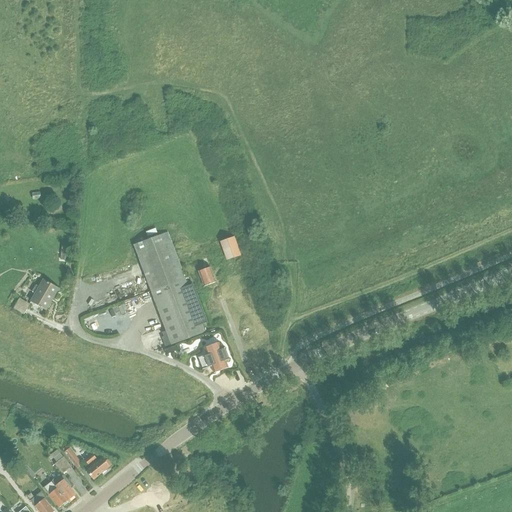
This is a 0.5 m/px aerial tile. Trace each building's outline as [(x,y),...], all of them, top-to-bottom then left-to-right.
[(155,228),(146,232),(148,237),(157,233),(157,232),(155,228)] [(167,232),(134,245),(151,290),(185,277),(184,276),(181,269),(167,232)] [(234,237),(220,242),(227,260),(240,255),(234,237)] [(67,260),(69,244),(62,244),(60,259),(67,260)] [(181,262),(183,272),(198,270),(196,260),(181,262)] [(198,272),(204,286),(215,282),(210,268),(198,272)] [(185,277),(151,290),(166,328),(158,331),(165,347),(172,344),(172,345),(206,332),(203,324),(208,322),(193,285),(188,287),(185,277)] [(43,280),(39,288),(36,286),(32,292),(35,294),(31,302),(46,310),(58,289),(43,280)] [(132,303),(142,303),(142,294),(133,294),(132,303)] [(30,304),(19,298),(13,309),(24,315),(30,304)] [(219,315),(212,318),(215,323),(221,320),(219,315)] [(218,342),(204,348),(207,355),(198,358),(198,359),(199,358),(203,369),(202,369),(202,370),(211,367),(214,373),(228,368),(226,361),(229,360),(229,359),(228,359),(224,349),(225,348),(221,349),(218,342)] [(175,344),(164,349),(166,354),(177,349),(175,344)] [(76,457),(69,448),(64,453),(71,461),(76,457)] [(5,462),(14,454),(9,449),(0,456),(5,462)] [(71,467),(63,458),(57,451),(51,456),(57,463),(55,464),(62,474),(71,467)] [(86,471),(94,480),(110,467),(109,466),(111,464),(107,459),(105,461),(102,457),(98,461),(97,459),(89,466),(90,467),(86,471)] [(40,484),(45,481),(37,471),(32,475),(40,484)] [(59,475),(52,480),(68,501),(75,495),(70,488),(73,486),(64,475),(61,477),(59,475)] [(52,480),(44,487),(59,508),(68,501),(52,480)] [(39,511),(54,511),(49,505),(51,504),(42,492),(30,501),(39,511)]
